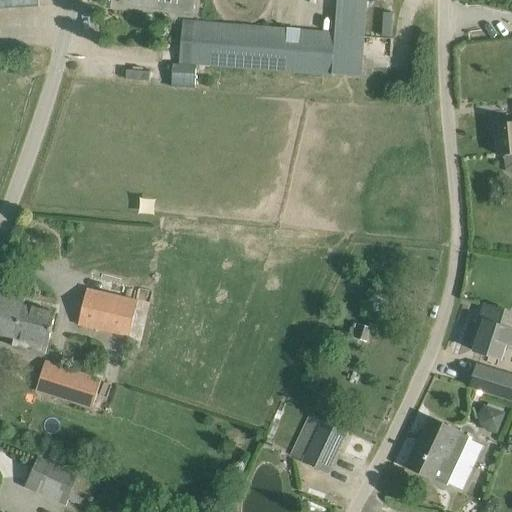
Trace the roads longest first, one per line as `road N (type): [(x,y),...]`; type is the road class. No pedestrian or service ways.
road 1 (unclassified): [(349,511),(435,345),(457,270),(443,0)]
road 2 (unclassified): [(0,245),(30,174),(73,0)]
